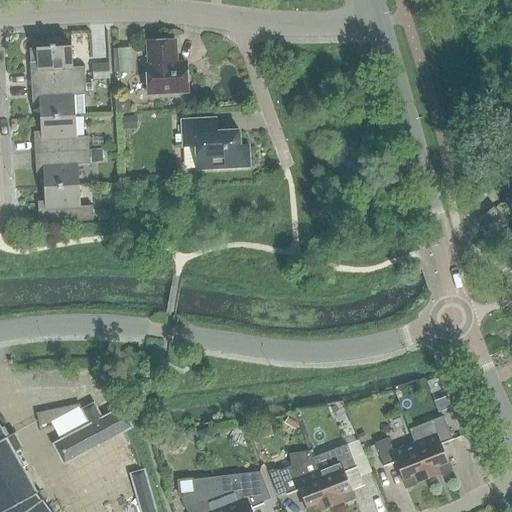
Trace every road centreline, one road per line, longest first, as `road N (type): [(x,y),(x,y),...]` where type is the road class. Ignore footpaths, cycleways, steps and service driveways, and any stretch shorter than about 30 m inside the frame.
road 1 (tertiary): [(0,330),(76,322),(323,352),(460,319)]
road 2 (tertiary): [(460,319),(376,22)]
road 3 (residential): [(0,17),(150,9),(233,17)]
road 4 (residential): [(233,17),(285,164)]
road 5 (residential): [(233,17),(376,22)]
road 6 (tertiary): [(511,434),(460,319)]
